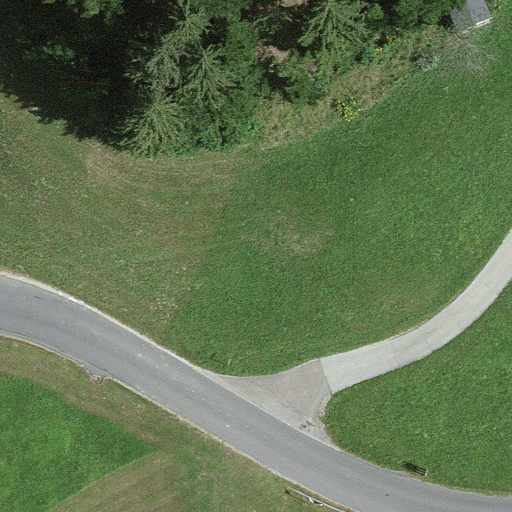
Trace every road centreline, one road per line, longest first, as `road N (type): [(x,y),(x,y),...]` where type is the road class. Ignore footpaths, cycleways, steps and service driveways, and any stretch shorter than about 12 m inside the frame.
road 1 (unclassified): [(437,511),(336,476),(66,326),(0,305)]
road 2 (track): [(511,255),(446,325),(302,390),(255,430)]
